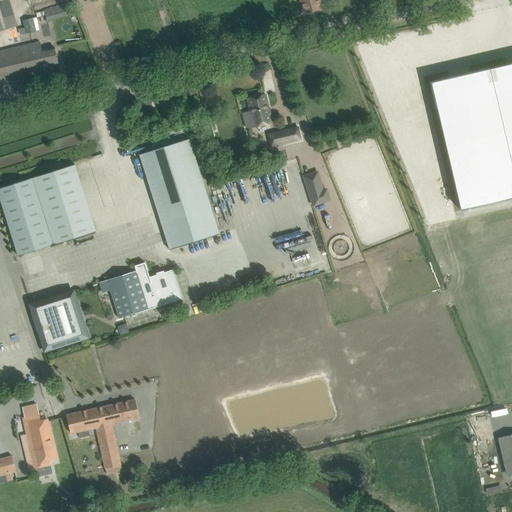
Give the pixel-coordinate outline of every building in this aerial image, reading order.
[(0,0),(0,31),(17,27),(8,0),(0,0)] [(299,0),(301,5),(303,14),(322,10),(319,0),(299,0)] [(44,9),(47,21),(76,13),(73,1),(44,9)] [(23,20),(25,26),(27,33),(36,31),(32,15),(25,17),(25,20),(23,20)] [(0,51),(0,76),(58,63),(56,53),(55,47),(42,50),(40,42),(0,51)] [(511,63),(430,83),(460,211),(511,198),(511,63)] [(250,111),(242,113),(245,126),(253,124),(254,127),(273,123),(266,94),(247,99),(250,111)] [(269,134),(272,147),(301,140),(298,127),(269,134)] [(140,154),(143,164),(170,250),(219,234),(189,139),(140,154)] [(0,188),(0,197),(18,254),(18,256),(96,232),(75,165),(0,188)] [(321,184),(308,188),(313,205),(330,200),(327,189),(323,191),(321,184)] [(103,292),(110,290),(120,318),(182,299),(173,270),(164,273),(163,271),(157,273),(157,275),(150,277),(145,263),(138,265),(138,266),(138,265),(140,270),(100,283),(103,292)] [(31,305),(45,350),(88,337),(73,291),(31,305)] [(127,323),(118,326),(121,334),(129,332),(127,323)] [(70,434),(80,432),(96,428),(106,474),(122,471),(113,431),(111,425),(139,418),(135,400),(66,415),(70,434)] [(37,404),(22,407),(25,418),(23,418),(27,434),(21,435),(26,457),(29,472),(35,470),(35,471),(51,467),(49,460),(56,458),(47,419),(41,421),(37,404)] [(511,434),(498,438),(507,477),(511,476),(511,434)] [(12,455),(0,458),(0,475),(16,472),(12,455)] [(178,481),(163,484),(164,491),(179,488),(178,481)] [(76,496),(70,501),(75,506),(81,501),(76,496)]
